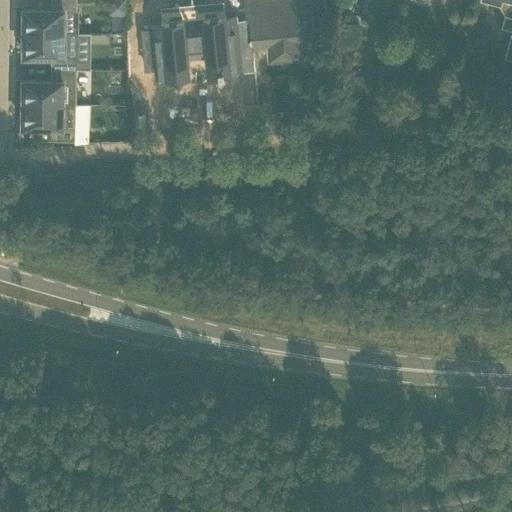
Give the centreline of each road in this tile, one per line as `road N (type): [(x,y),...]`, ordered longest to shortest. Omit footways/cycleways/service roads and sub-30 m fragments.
road 1 (secondary): [(157,332),(312,359),(511,375)]
road 2 (residential): [(0,171),(317,149)]
road 3 (secondary): [(157,332),(84,296),(0,273)]
road 4 (secondary): [(0,302),(157,332)]
